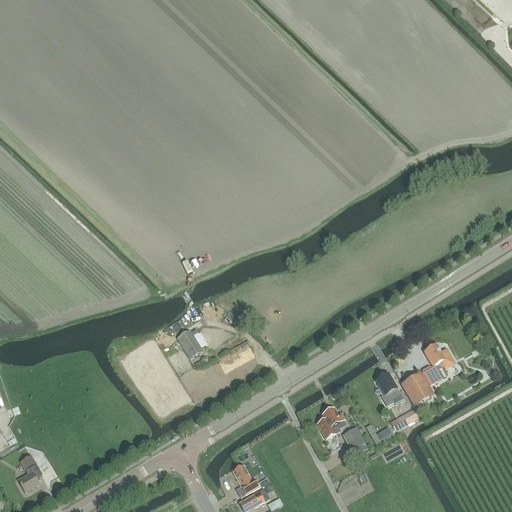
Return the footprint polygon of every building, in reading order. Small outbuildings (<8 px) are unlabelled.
[(511,2),(499,17),(505,23),(511,15),(511,2)] [(489,26),(483,29),(487,37),(493,33),(489,26)] [(190,362),(203,354),(190,334),(178,341),(190,362)] [(424,354),(433,369),(432,370),(429,369),(422,373),(422,376),(403,388),(415,409),(435,398),(430,389),(442,381),(438,374),(444,370),(446,372),(455,366),(446,352),(441,355),(436,347),(424,354)] [(239,357),(244,365),(253,359),(247,351),(239,357)] [(403,402),(401,397),(388,377),(376,384),(385,398),(382,400),(387,409),(394,405),(395,407),(403,402)] [(323,416),(322,417),(324,422),(317,426),(319,430),(318,432),(320,433),(325,442),(340,434),(339,432),(346,428),(344,424),(345,423),(341,416),(339,418),(335,410),(328,414),(327,413),(323,414),(323,416)] [(414,411),(408,414),(397,421),(402,430),(420,420),(414,411)] [(354,459),(368,452),(357,430),(342,438),(354,459)] [(368,437),(374,446),(380,442),(374,433),(368,437)] [(28,477),(18,483),(25,495),(40,487),(36,480),(42,477),(31,458),(21,464),(28,477)] [(374,473),(383,467),(379,460),(370,466),(374,473)] [(233,474),(241,488),(245,497),(258,490),(253,482),(252,483),(244,468),(233,474)] [(253,497),(240,505),(244,511),(249,511),(259,506),(270,500),(264,489),(253,496),(253,497)]
